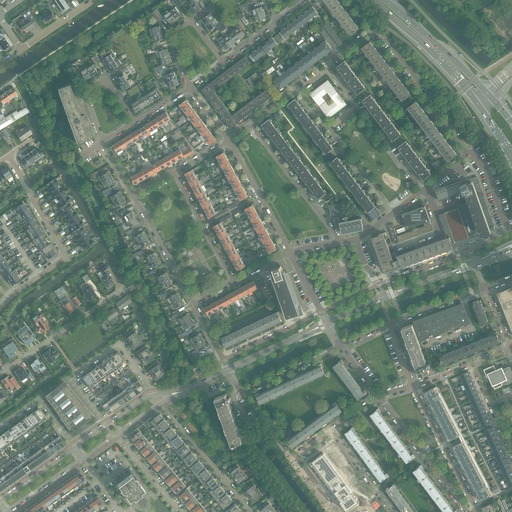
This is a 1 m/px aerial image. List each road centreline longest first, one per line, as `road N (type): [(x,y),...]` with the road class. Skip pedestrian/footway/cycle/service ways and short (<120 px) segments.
road 1 (primary): [(374,0),(460,81),(511,155)]
road 2 (residential): [(8,156),(63,258),(0,308)]
road 3 (primary): [(511,121),(388,0)]
road 4 (residential): [(468,154),(382,33),(371,29)]
road 5 (residential): [(422,190),(326,69)]
road 6 (residential): [(394,212),(298,91)]
road 7 (residential): [(0,375),(128,290)]
road 8 (residential): [(342,242),(250,126)]
road 9 (residential): [(467,511),(378,397)]
road 10 (residential): [(251,511),(160,402)]
road 11 (residential): [(472,511),(412,387)]
road 12 (residential): [(468,154),(491,182),(508,230),(468,252)]
road 13 (residential): [(189,88),(172,35),(181,27),(191,22),(223,62)]
road 14 (residential): [(290,253),(228,140)]
road 15 (residential): [(234,282),(174,172)]
road 16 (residential): [(193,304),(134,195)]
road 17 (residential): [(103,141),(87,88),(106,81),(133,121)]
